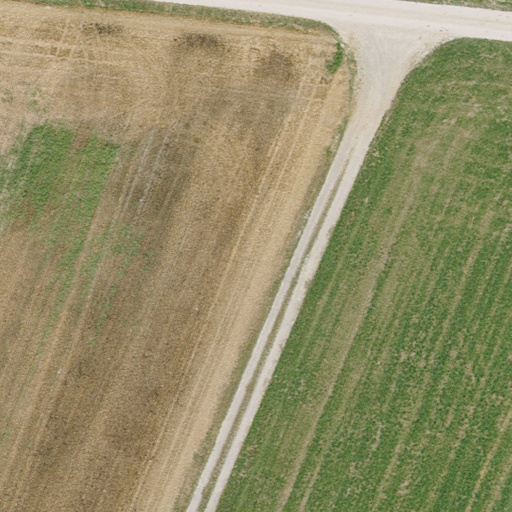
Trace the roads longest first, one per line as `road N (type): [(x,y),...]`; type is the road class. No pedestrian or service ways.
road 1 (track): [(402,8),(353,153),(200,511)]
road 2 (track): [(511,23),(328,0)]
